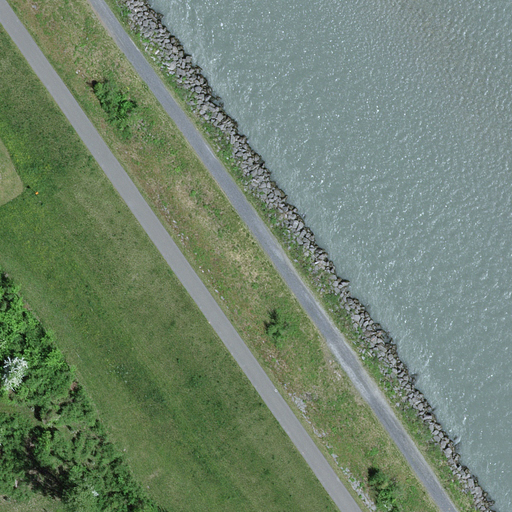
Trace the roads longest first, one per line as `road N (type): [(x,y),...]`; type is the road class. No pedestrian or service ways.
road 1 (track): [(448,511),(97,0)]
road 2 (track): [(0,7),(351,511)]
